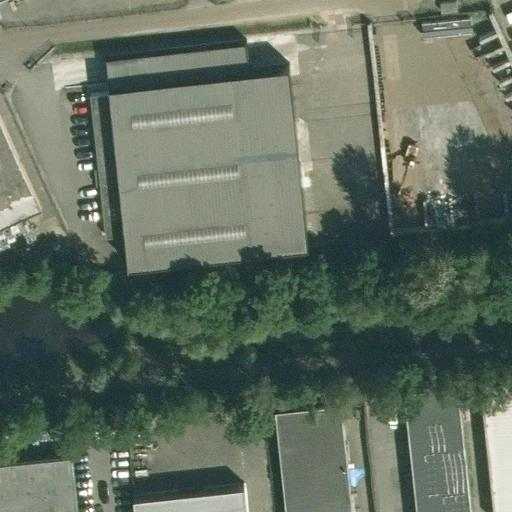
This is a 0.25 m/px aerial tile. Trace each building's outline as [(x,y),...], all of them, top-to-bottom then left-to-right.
[(106,0),(79,0),(84,11),(107,1),(106,0)] [(457,10),(456,0),(440,2),(441,12),(457,10)] [(310,242),(290,61),(250,65),(247,38),(107,53),(111,90),(91,92),(107,234),(126,232),(129,262),(310,242)] [(0,225),(42,207),(0,113),(0,225)] [(511,511),(511,375),(479,380),(494,511),(511,511)] [(404,387),(406,408),(460,402),(458,381),(404,387)] [(353,511),(343,409),(342,400),(276,407),(286,511),(353,511)] [(408,428),(462,422),(460,402),(406,408),(408,428)] [(464,442),(462,422),(408,428),(410,447),(464,442)] [(415,487),(468,481),(464,442),(410,447),(415,487)] [(0,461),(0,511),(81,511),(75,454),(0,461)] [(417,511),(471,511),(468,481),(415,487),(417,511)] [(247,511),(244,483),(134,495),(135,511),(247,511)]
